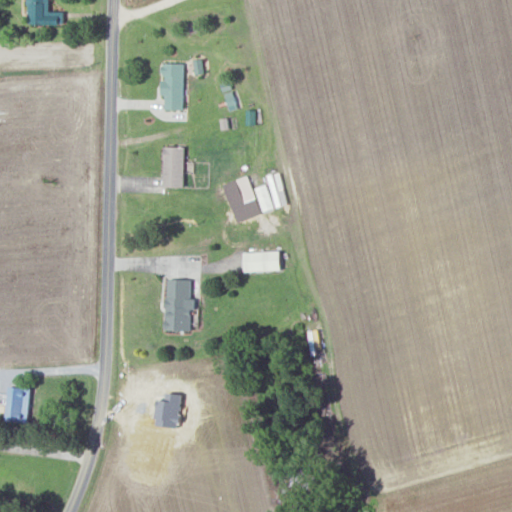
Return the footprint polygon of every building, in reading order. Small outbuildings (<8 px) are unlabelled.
[(65,10),(50,10),(49,0),(28,0),(28,23),(65,23),(65,10)] [(184,62),(164,63),(164,79),(162,79),(162,95),(166,95),(166,108),(185,108),(184,62)] [(164,186),(186,186),(186,146),(165,145),(164,186)] [(274,209),(267,184),(252,188),(249,175),(225,182),(236,220),(274,209)] [(283,270),(282,250),(245,251),(246,271),(283,270)] [(193,279),(169,278),(167,329),(194,330),(195,297),(192,297),(193,279)] [(33,388),(11,385),(6,419),(29,422),(33,388)]
